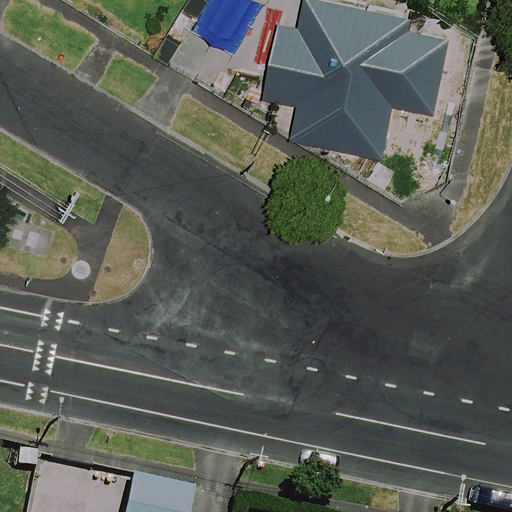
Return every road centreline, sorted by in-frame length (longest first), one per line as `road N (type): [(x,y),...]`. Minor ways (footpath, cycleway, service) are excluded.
road 1 (residential): [(305,408),(260,281),(190,192),(0,79)]
road 2 (residential): [(0,344),(305,408)]
road 3 (residential): [(305,408),(494,447)]
